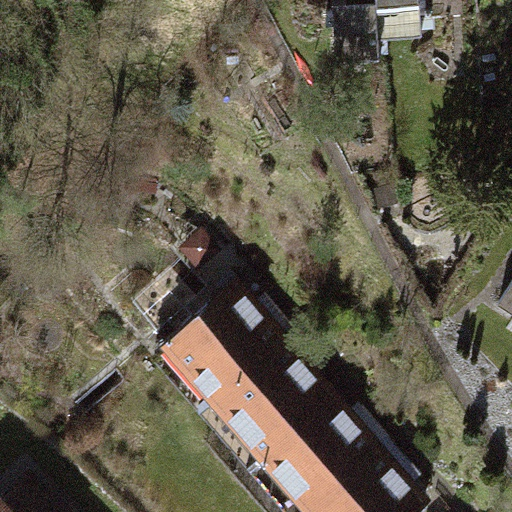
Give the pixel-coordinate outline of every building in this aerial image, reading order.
[(377,0),(334,0),(336,21),(328,22),(328,31),(338,31),(340,68),(382,65),(377,0)] [(378,0),(381,44),(424,41),(422,18),(421,0),(378,0)] [(464,15),(462,0),(421,0),(422,18),(464,15)] [(243,283),(163,353),(258,462),(338,392),(312,362),(322,353),(277,303),(268,311),(243,283)] [(338,392),(258,462),(301,511),(419,511),(433,500),(407,471),(417,462),(372,411),(363,419),(338,392)] [(0,493),(0,511),(79,511),(33,466),(3,497),(0,493)]
